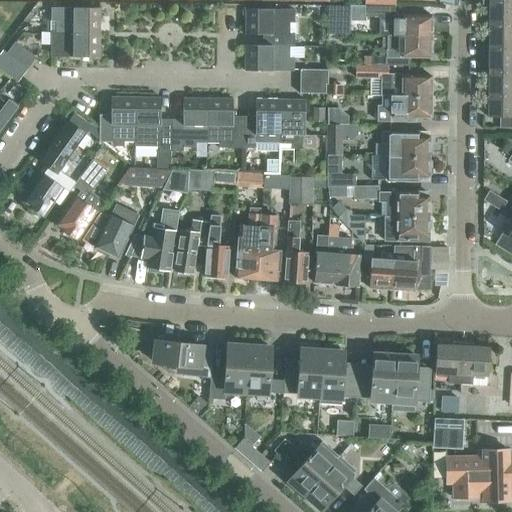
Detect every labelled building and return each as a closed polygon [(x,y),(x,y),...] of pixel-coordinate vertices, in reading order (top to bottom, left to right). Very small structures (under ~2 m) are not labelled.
[(511,0),(488,0),(488,23),(511,23),(511,0)] [(349,35),(350,6),(327,5),(326,35),(327,35),(333,35),(349,35)] [(386,36),(386,37),(431,37),(431,17),(401,16),(401,15),(394,15),(394,6),(364,5),(364,16),(379,16),(379,36),(386,36)] [(99,34),(99,9),(50,9),(49,23),(54,23),(53,33),(99,34)] [(244,11),(244,36),(262,36),(261,42),(261,48),(262,49),(288,50),(293,50),(293,42),(293,36),(289,36),(289,25),(294,25),(294,12),(293,10),(244,9),(244,11)] [(511,23),(488,23),(488,47),(511,47),(511,23)] [(99,34),(53,33),(50,33),(49,58),(99,59),(99,34)] [(431,58),(431,37),(386,37),(386,51),(385,51),(385,56),(370,56),(370,57),(370,66),(386,66),(409,67),(409,58),(431,58)] [(14,43),(5,54),(26,69),(34,58),(14,43)] [(261,48),(243,47),(243,72),(279,73),(293,73),(293,60),(288,60),(288,50),(262,49),(261,48)] [(511,47),(488,47),(488,69),(511,69),(511,47)] [(17,82),(26,69),(5,54),(2,52),(0,55),(0,70),(9,76),(17,82)] [(354,78),(369,79),(369,96),(379,96),(381,96),(381,97),(400,97),(430,97),(431,76),(408,76),(385,76),(386,66),(370,66),(362,66),(354,66),(354,78)] [(299,69),(298,83),(325,84),(326,84),(327,70),(299,69)] [(511,69),(488,69),(487,93),(511,93),(511,69)] [(298,93),(324,94),(325,84),(298,83),(298,93)] [(342,85),(327,85),(326,96),(342,96),(342,85)] [(511,93),(487,93),(487,117),(499,117),(499,128),(511,128),(511,117),(511,93)] [(415,118),(430,118),(430,97),(400,97),(381,97),(381,105),(376,105),(376,121),(415,121),(415,118)] [(123,145),(134,145),(135,99),(110,98),(109,116),(98,116),(98,144),(110,144),(110,148),(123,148),(123,145)] [(135,99),(134,145),(134,149),(159,149),(159,154),(170,154),(170,120),(159,120),(159,99),(135,99)] [(182,120),(170,120),(170,154),(182,154),(182,150),(196,150),(196,146),(206,146),(207,100),(182,99),(182,120)] [(218,150),(242,150),(243,118),(231,118),(232,100),(207,100),(206,146),(218,146),(218,150)] [(0,131),(3,127),(17,109),(6,101),(0,109),(0,131)] [(254,101),(254,118),(243,118),(242,150),(268,151),(268,147),(278,147),(279,102),(254,101)] [(304,102),(279,102),(278,147),(290,147),(290,152),(303,152),(304,102)] [(324,122),(324,108),(312,108),(312,122),(324,122)] [(337,108),(326,108),(326,124),(347,124),(347,116),(337,108)] [(82,130),(85,125),(72,116),(38,163),(47,170),(42,176),(41,175),(22,202),(42,217),(54,200),(60,205),(73,186),(75,183),(58,171),(86,133),(82,130)] [(342,125),(325,125),(325,155),(340,155),(341,155),(342,141),(342,126),(342,125)] [(342,126),(342,141),(351,141),(357,136),(357,126),(347,126),(342,126)] [(391,132),(380,132),(380,144),(375,144),(374,156),(384,156),(391,157),(428,157),(428,152),(430,150),(430,144),(428,142),(428,137),(419,137),(419,133),(391,132)] [(324,178),(324,180),(324,186),(327,186),(338,186),(352,186),(353,186),(353,174),(340,175),(340,155),(325,155),(324,178)] [(383,180),(390,180),(427,181),(428,173),(429,171),(430,165),(428,163),(428,157),(391,157),(384,156),(383,180)] [(90,191),(106,170),(91,160),(75,183),(73,186),(80,191),(74,198),(75,198),(56,225),(75,239),(94,212),(96,213),(104,201),(90,191)] [(162,188),(170,170),(128,168),(116,185),(162,188)] [(185,189),(211,191),(212,171),(188,170),(187,176),(185,189)] [(185,189),(187,176),(170,172),(167,190),(184,193),(185,189)] [(235,185),(236,175),(237,174),(224,173),(223,184),(235,185)] [(264,178),(236,175),(235,185),(235,191),(248,192),(248,188),(263,189),(264,178)] [(264,175),(264,178),(263,189),(288,191),(289,177),(264,175)] [(312,197),(311,190),(311,180),(311,179),(311,177),(289,177),(287,204),(312,204),(312,197)] [(324,190),(324,186),(324,180),(311,180),(311,190),(324,190)] [(338,194),(338,186),(327,186),(328,194),(338,194)] [(394,217),(397,218),(428,218),(428,216),(430,216),(430,207),(428,206),(428,196),(427,196),(427,193),(418,192),(397,192),(378,191),(378,186),(353,186),(352,186),(352,200),(378,199),(378,216),(384,217),(394,217)] [(482,200),(491,206),(497,196),(488,191),(482,200)] [(506,202),(497,196),(491,206),(500,211),(506,202)] [(338,202),(331,209),(338,217),(337,218),(344,225),(354,215),(347,208),(346,209),(345,210),(338,202)] [(94,248),(97,250),(96,252),(105,256),(106,254),(116,259),(124,242),(127,243),(133,229),(132,228),(138,215),(115,204),(109,218),(108,217),(94,248)] [(150,236),(144,235),(140,257),(146,258),(145,266),(148,267),(147,270),(160,272),(160,268),(168,270),(174,233),(177,212),(162,209),(159,229),(151,228),(150,236)] [(233,279),(255,280),(258,250),(258,248),(259,236),(261,217),(260,217),(260,214),(248,213),(247,226),(238,225),(237,234),(236,248),(233,279)] [(344,225),(363,246),(364,245),(364,216),(354,215),(344,225)] [(511,240),(511,215),(501,233),(511,240)] [(258,248),(258,250),(255,280),(277,282),(280,250),(270,249),(271,238),(273,238),(275,218),(261,217),(259,236),(261,236),(260,248),(258,248)] [(383,228),(383,240),(396,240),(427,241),(428,218),(397,218),(394,217),(394,228),(383,228)] [(189,231),(179,230),(173,270),(177,271),(177,273),(187,274),(187,272),(191,273),(196,245),(204,246),(207,223),(190,220),(189,231)] [(288,220),(283,283),(304,285),(307,253),(297,252),(299,221),(288,220)] [(206,244),(205,244),(203,274),(211,275),(214,277),(220,278),(222,276),(225,276),(228,245),(216,244),(218,221),(208,221),(206,235),(207,235),(206,244)] [(135,234),(125,255),(130,258),(131,256),(140,237),(135,234)] [(313,283),(334,285),(337,237),(327,237),(327,235),(316,234),(313,283)] [(334,285),(334,286),(357,288),(359,257),(349,257),(350,241),(350,238),(337,237),(334,285)] [(372,246),(364,245),(363,246),(362,262),(370,262),(369,288),(390,290),(392,253),(380,252),(380,259),(371,258),(372,246)] [(390,290),(398,291),(413,292),(413,290),(428,291),(429,247),(400,247),(392,247),(392,253),(390,290)] [(154,350),(154,351),(155,351),(154,363),(179,365),(179,372),(195,374),(194,376),(209,377),(211,350),(199,348),(199,344),(171,341),(172,337),(171,337),(156,336),(155,350),(154,350)] [(244,344),(230,342),(229,346),(225,346),(223,379),(209,378),(208,398),(223,399),(224,394),(242,396),(243,390),(245,390),(248,347),(245,347),(245,343),(244,343),(244,344)] [(266,345),(252,344),(252,348),(248,347),(245,390),(268,392),(282,392),(282,380),(268,379),(270,349),(267,349),(267,345),(266,345)] [(462,346),(435,345),(433,374),(448,375),(447,383),(459,384),(462,346)] [(488,348),(462,346),(459,384),(486,386),(488,348)] [(296,381),(282,380),(282,392),(318,395),(321,352),(318,352),(318,348),(317,348),(303,347),(303,351),(298,350),(296,381)] [(325,349),(325,352),(321,352),(318,395),(318,403),(340,404),(341,396),(355,397),(355,385),(341,384),(343,353),(340,353),(340,349),(339,349),(325,349)] [(369,386),(355,385),(355,397),(391,399),(390,409),(391,409),(394,356),(391,356),(391,352),(390,352),(390,353),(376,352),(376,355),(371,355),(369,386)] [(412,354),(398,353),(398,357),(394,356),(391,409),(413,411),(414,401),(428,401),(428,389),(414,388),(416,358),(413,358),(413,354),(412,354)] [(444,397),(445,410),(458,409),(456,396),(444,397)] [(196,399),(190,406),(197,412),(203,405),(196,399)] [(433,417),(432,446),(459,447),(461,419),(433,417)] [(354,434),(354,419),(338,419),(337,433),(354,434)] [(367,424),(367,437),(387,439),(388,425),(367,424)] [(251,447),(243,439),(235,449),(243,456),(251,447)] [(302,491),(305,493),(333,461),(338,455),(321,440),(316,446),(288,478),(290,481),(288,484),(289,484),(299,493),(302,491)] [(251,447),(243,456),(251,464),(260,454),(251,447)] [(477,456),(445,457),(446,483),(452,483),(452,497),(482,496),(482,498),(483,498),(508,497),(509,497),(508,480),(511,480),(511,463),(508,464),(507,449),(482,450),(481,450),(481,456),(477,456)] [(260,471),(268,462),(260,454),(251,464),(260,471)] [(333,461),(305,493),(307,495),(304,498),(305,499),(316,508),(318,505),(322,508),(342,485),(352,494),(360,485),(350,476),(355,470),(338,455),(333,461)] [(365,511),(395,511),(403,503),(373,476),(363,487),(366,490),(358,500),(369,509),(365,511)]
